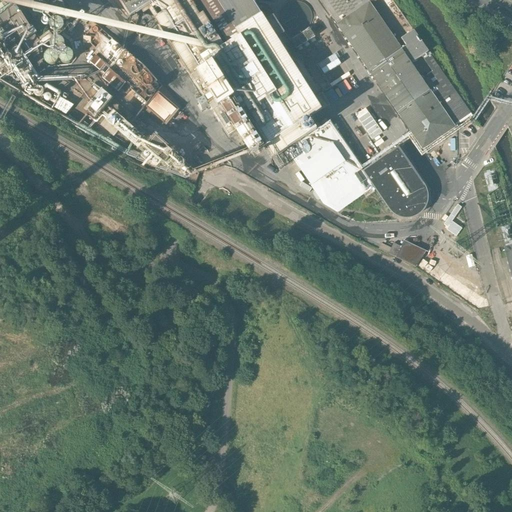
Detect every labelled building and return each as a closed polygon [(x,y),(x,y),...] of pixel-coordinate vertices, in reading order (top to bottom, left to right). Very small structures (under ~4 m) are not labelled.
[(49,9),(52,10),(55,11),(58,10),(61,8),(62,6),(63,2),(61,0),(47,0),(47,3),(47,6),(49,9)] [(396,147),(364,169),(329,120),(319,127),(311,115),(355,87),(349,77),(324,94),(321,90),(319,91),(306,72),(319,63),(314,54),(301,63),(283,35),(284,34),(274,17),(266,23),(251,0),(120,0),(131,17),(148,7),(180,59),(178,60),(182,67),(185,65),(206,99),(199,104),(202,109),(210,105),(229,136),(237,131),(251,154),(266,145),(280,167),(293,158),(324,202),(337,209),(371,185),(387,207),(393,212),(400,215),(408,214),(415,211),(420,205),(423,198),(423,190),(421,183),(396,147)] [(311,24),(312,17),(311,10),(307,5),(301,1),(295,0),(294,0),(288,1),(282,5),(279,11),(277,18),(279,24),(283,30),(288,34),(295,35),(302,33),(308,30),(311,24)] [(320,0),(337,25),(368,3),(372,0),(320,0)] [(368,3),(337,25),(421,148),(470,114),(411,29),(404,33),(409,40),(398,48),(368,3)] [(31,28),(21,12),(10,19),(20,35),(28,30),(31,28)] [(58,32),(61,30),(63,28),(64,25),(64,22),(63,19),(60,17),(58,16),(55,16),(52,17),(49,19),(48,22),(48,25),(49,28),(51,31),(55,32),(58,32)] [(143,65),(100,28),(89,43),(98,51),(90,61),(99,70),(105,64),(109,68),(102,77),(118,91),(126,82),(148,104),(145,107),(166,124),(179,109),(158,90),(162,85),(143,65)] [(321,38),(317,29),(298,39),(302,46),(314,40),(315,41),(321,38)] [(52,47),(53,49),(55,50),(57,50),(59,49),(60,48),(61,46),(61,44),(61,42),(59,40),(57,39),(55,39),(53,40),(52,41),(51,42),(51,44),(51,46),(52,47)] [(16,56),(18,56),(19,56),(20,54),(21,53),(21,51),(20,50),(19,49),(18,48),(16,48),(15,48),(14,49),(13,51),(13,53),(13,54),(14,55),(16,56)] [(64,59),(66,59),(68,58),(69,57),(70,55),(70,53),(69,51),(68,50),(66,49),(64,49),(62,50),(61,51),(60,53),(60,55),(61,57),(62,58),(64,59)] [(50,60),(52,60),(53,60),(55,59),(56,58),(56,57),(56,55),(56,54),(54,52),(53,52),(51,52),(50,52),(49,53),(48,55),(48,57),(48,59),(50,60)] [(328,75),(345,67),(339,56),(330,61),(333,66),(329,69),(326,64),(323,66),(328,75)] [(24,77),(24,78),(26,79),(27,79),(29,79),(30,78),(31,77),(32,75),(31,74),(30,73),(29,72),(28,71),(26,72),(25,72),(24,73),(23,75),(24,77)] [(35,95),(37,96),(39,96),(41,95),(42,93),(43,91),(43,89),(42,88),(40,87),(38,86),(37,86),(35,87),(34,89),(33,90),(33,92),(34,94),(35,95)] [(112,98),(102,88),(84,109),(113,136),(118,131),(141,151),(140,153),(155,167),(195,181),(198,173),(156,135),(150,142),(107,105),(112,98)] [(73,104),(59,96),(53,106),(65,113),(73,104)] [(372,135),(382,128),(368,107),(346,121),(371,160),(383,152),(372,135)] [(447,218),(463,227),(468,219),(461,215),(467,205),(459,200),(447,218)] [(427,249),(405,238),(402,244),(395,240),(389,251),(417,265),(423,256),(427,249)] [(480,296),(423,256),(417,265),(416,267),(477,309),(489,306),(486,294),(480,296)]
